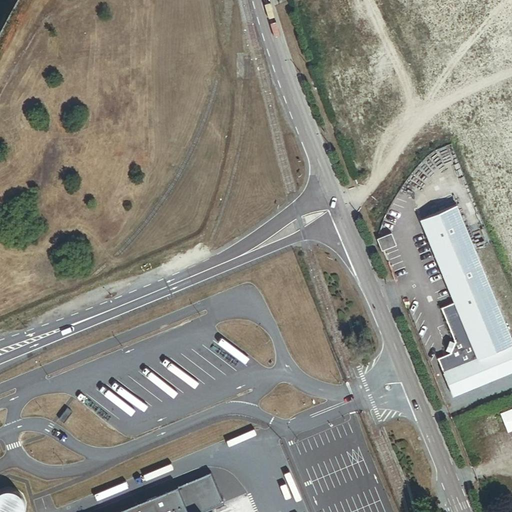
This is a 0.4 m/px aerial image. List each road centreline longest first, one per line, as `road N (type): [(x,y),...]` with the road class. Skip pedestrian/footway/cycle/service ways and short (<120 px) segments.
road 1 (unclassified): [(346,225),(462,511)]
road 2 (unclassified): [(0,355),(236,257)]
road 3 (unclassified): [(262,0),(327,184)]
